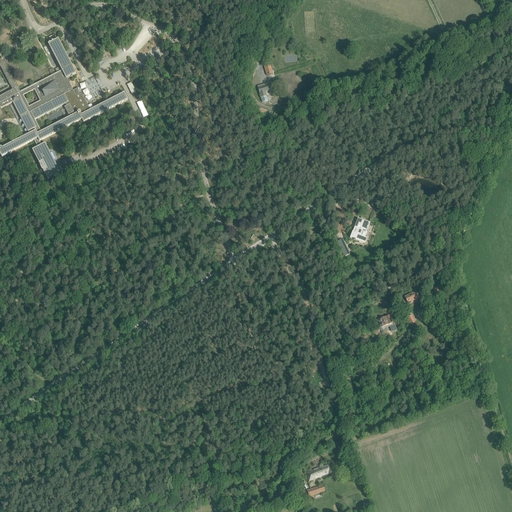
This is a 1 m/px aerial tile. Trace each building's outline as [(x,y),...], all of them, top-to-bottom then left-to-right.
[(0,66),(13,91),(0,97),(0,107),(1,109),(13,103),(28,132),(28,131),(30,134),(2,148),(1,147),(0,147),(0,154),(2,157),(34,140),(38,147),(32,150),(40,166),(40,167),(42,170),(47,180),(60,173),(45,144),(42,145),(40,141),(82,120),(83,123),(128,100),(124,93),(90,110),(83,97),(82,96),(81,95),(80,94),(79,94),(76,89),(73,91),(67,78),(76,74),(58,39),(48,44),(48,45),(49,44),(60,66),(59,66),(60,67),(55,69),(57,73),(20,92),(3,58),(0,59),(0,66)] [(264,66),(267,76),(272,74),(270,64),(264,66)] [(128,84),(132,94),(137,92),(132,82),(128,84)] [(279,88),(277,83),(258,88),(261,98),(262,102),(264,103),(266,102),(267,101),(266,97),(265,92),(279,88)] [(350,239),(354,240),(353,240),(355,241),(365,244),(367,238),(362,236),(363,232),(366,233),(369,224),(357,219),(350,239)] [(344,256),(350,254),(343,239),(337,242),(344,256)] [(405,297),(408,303),(419,298),(416,292),(405,297)] [(389,315),(378,319),(382,329),(393,325),(389,315)] [(326,382),(325,380),(322,381),(323,383),(320,384),(321,388),(329,385),(328,381),(326,382)] [(307,473),(309,481),(331,473),(329,465),(321,468),(321,467),(307,473)] [(307,491),(309,496),(325,491),(323,485),(307,491)] [(298,492),(300,499),(306,497),(304,490),(298,492)]
